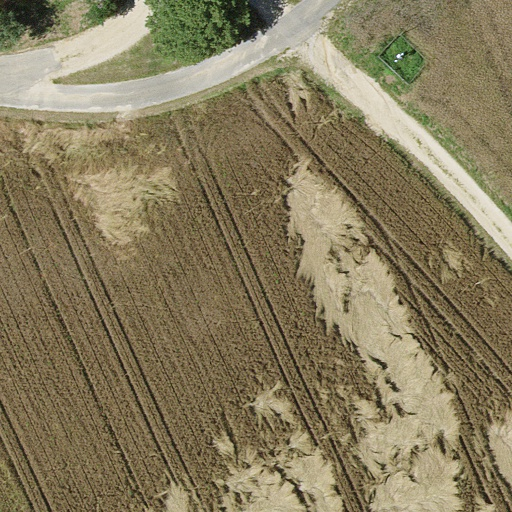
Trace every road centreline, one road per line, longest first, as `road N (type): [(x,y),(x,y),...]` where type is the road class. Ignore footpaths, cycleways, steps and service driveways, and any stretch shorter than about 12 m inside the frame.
road 1 (track): [(304,39),(158,102),(101,106),(0,94)]
road 2 (track): [(304,39),(401,119),(511,238)]
road 3 (track): [(25,94),(138,45),(173,0)]
